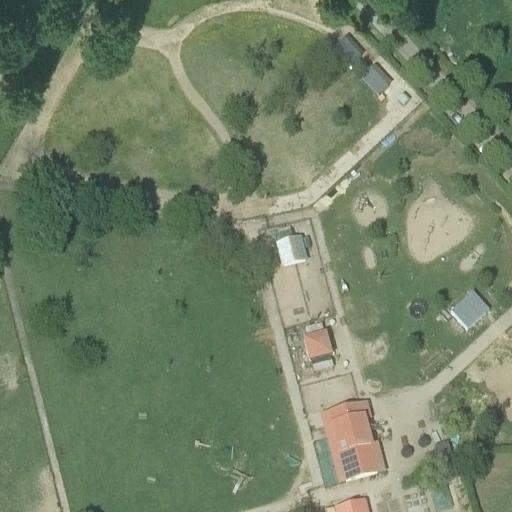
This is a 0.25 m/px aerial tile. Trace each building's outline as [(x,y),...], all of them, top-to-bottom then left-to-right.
[(377,98),(392,85),(376,67),(362,79),(377,98)] [(283,270),(305,265),(299,243),(278,249),(283,270)] [(489,315),(472,297),(451,318),(468,335),(489,315)] [(309,369),(330,364),(324,343),(303,348),(309,369)] [(338,484),(379,473),(361,401),(357,402),(319,413),(338,484)] [(442,482),(458,480),(453,444),(437,446),(442,482)] [(366,511),(364,500),(334,507),(335,511),(366,511)]
